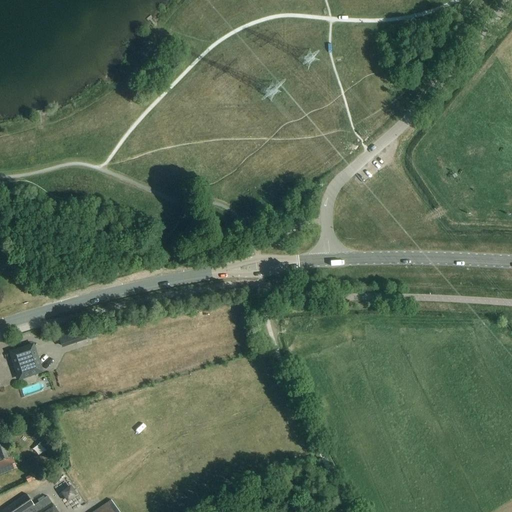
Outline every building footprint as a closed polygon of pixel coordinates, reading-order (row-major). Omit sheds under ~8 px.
[(87,340),(83,329),(58,337),(62,348),(87,340)] [(10,353),(19,380),(42,372),(33,345),(10,353)] [(39,445),(46,451),(53,442),(45,436),(39,445)] [(5,444),(0,445),(0,460),(9,457),(5,444)] [(0,462),(0,473),(14,468),(10,458),(0,462)] [(78,496),(72,486),(61,492),(67,502),(78,496)] [(56,511),(47,498),(34,506),(26,494),(0,511),(56,511)] [(95,511),(118,511),(112,501),(95,511)]
